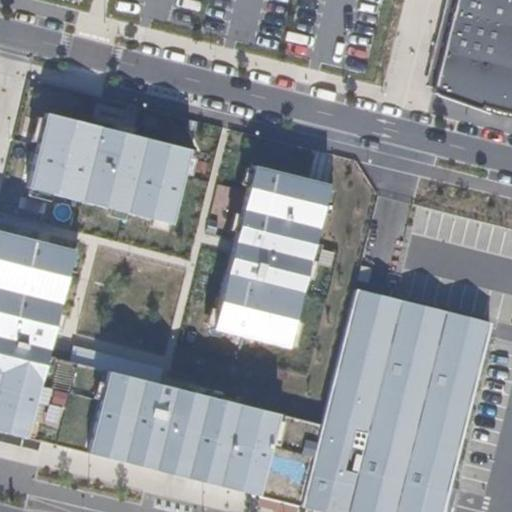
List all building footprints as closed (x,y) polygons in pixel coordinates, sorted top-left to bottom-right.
[(511,0),(454,0),(431,91),(471,102),(471,105),(497,114),(511,116),(511,0)] [(191,152),(46,116),(27,190),(172,226),(191,152)] [(331,186),(257,166),(213,332),(288,352),(331,186)] [(0,429),(299,504),(319,426),(48,359),(75,250),(0,231),(0,429)] [(355,283),(319,426),(299,504),(333,511),(444,511),(495,320),(355,283)]
